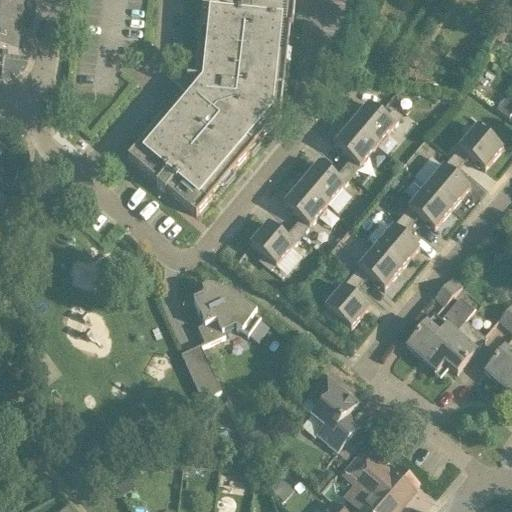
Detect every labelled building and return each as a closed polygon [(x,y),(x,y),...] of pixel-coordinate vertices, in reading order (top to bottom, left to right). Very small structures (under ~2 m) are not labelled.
[(3,0),(0,0),(0,26),(20,29),(24,3),(3,0)] [(292,32),(294,0),(252,0),(252,6),(241,5),(241,7),(203,3),(194,84),(186,83),(186,84),(189,84),(188,91),(128,164),(157,188),(155,190),(165,198),(166,196),(196,221),(280,120),(289,31),(292,32)] [(17,56),(20,29),(0,26),(0,70),(2,70),(4,55),(17,56)] [(509,123),(511,117),(511,109),(503,104),(496,115),(509,123)] [(350,130),(376,152),(401,122),(392,114),(385,123),(368,109),(350,130)] [(451,163),(460,171),(468,162),(484,176),(502,154),(489,143),(491,140),(491,141),(492,140),(471,121),(470,122),(480,131),(478,134),(476,132),(451,163)] [(351,182),(376,152),(350,130),(333,151),(350,165),(342,174),(351,182)] [(453,180),(460,171),(451,163),(426,193),(452,215),(469,194),(453,180)] [(351,182),(342,174),(334,183),(318,169),(300,190),(326,212),(351,182)] [(301,242),(326,212),(300,190),(283,211),(299,225),(292,234),(301,242)] [(434,236),(452,215),(426,193),(401,223),(410,231),(417,222),(434,236)] [(402,240),(410,231),(401,223),(375,253),(401,274),(419,254),(402,240)] [(511,228),(503,238),(511,245),(511,228)] [(301,242),(292,234),(284,243),(268,229),(249,251),(263,262),(261,265),(260,264),(259,265),(281,283),(282,283),(271,274),(274,271),(275,272),(301,242)] [(384,295),(401,274),(375,253),(350,283),(360,290),(367,281),(384,295)] [(444,313),(463,291),(453,282),(434,304),(444,313)] [(352,300),(360,290),(350,283),(324,313),(326,315),(324,318),(313,309),(312,310),(334,328),(335,327),(335,326),(337,324),(351,335),(369,313),(352,300)] [(220,298),(218,297),(216,295),(214,294),(211,294),(209,294),(206,294),(204,295),(202,296),(204,302),(193,307),(204,331),(198,334),(205,350),(200,352),(200,354),(225,343),(223,339),(236,334),(242,338),(253,323),(259,327),(260,326),(254,322),(256,319),(223,295),(220,298)] [(428,372),(464,329),(473,317),(459,305),(441,327),(433,320),(406,353),(428,372)] [(508,334),(511,329),(511,309),(498,325),(508,334)] [(464,329),(428,372),(436,379),(444,369),(457,380),(484,346),(464,329)] [(506,397),(511,388),(511,344),(484,378),(506,397)] [(202,407),(221,398),(204,361),(185,369),(202,407)] [(0,401),(4,407),(34,385),(22,370),(2,387),(0,390),(0,401)] [(337,458),(356,436),(343,425),(358,409),(326,382),(306,404),(317,413),(310,421),(323,432),(316,440),(337,458)] [(225,433),(217,436),(219,443),(227,439),(225,433)] [(389,478),(365,457),(344,481),(368,502),(359,511),(401,511),(414,498),(413,497),(419,490),(395,469),(389,476),(390,477),(389,478)] [(38,491),(46,485),(37,474),(29,480),(38,491)]
